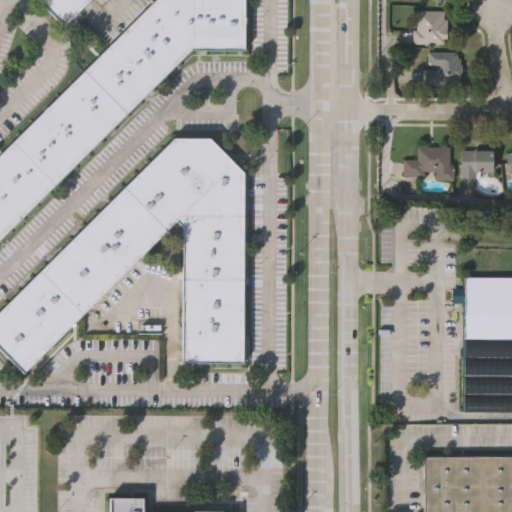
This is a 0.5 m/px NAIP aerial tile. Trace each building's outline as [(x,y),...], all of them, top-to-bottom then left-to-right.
[(0,154),(154,0),(245,0),(245,48),(191,48),(0,237),(0,154)] [(89,0),(65,24),(41,0),(89,0)] [(412,43),(412,30),(416,30),(417,10),(444,11),(444,19),(448,19),(447,38),(444,38),(444,44),(412,43)] [(418,84),(419,70),(435,70),(436,66),(426,65),(426,52),(455,52),(455,59),(459,59),(459,76),(458,76),(457,84),(418,84)] [(24,372),(0,346),(0,310),(174,136),(210,136),(244,171),(243,361),(183,360),(183,225),(177,219),(24,372)] [(435,180),(435,171),(426,171),(426,175),(402,175),(402,160),(416,160),(417,146),(449,147),(449,167),(453,167),(453,181),(435,180)] [(474,178),(460,177),(461,149),(490,150),(489,172),(474,172),(474,178)] [(511,413),(461,413),(462,303),(449,303),(450,288),(462,288),(462,277),(511,277),(511,413)] [(511,511),(424,511),(424,455),(511,455),(511,511)] [(108,511),(108,497),(141,497),(141,511),(193,511),(193,510),(221,511),(108,511)]
